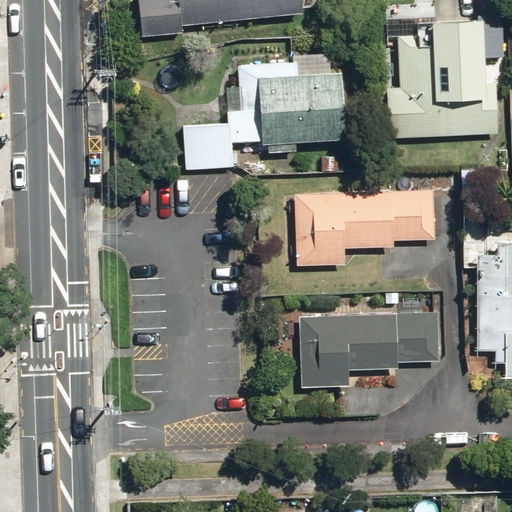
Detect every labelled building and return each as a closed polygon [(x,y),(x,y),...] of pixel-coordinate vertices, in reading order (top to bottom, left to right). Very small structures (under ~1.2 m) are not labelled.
[(143,0),(147,32),(188,28),(187,20),(309,7),(307,0),(143,0)] [(384,0),(386,15),(393,14),(391,0),(384,0)] [(391,85),(393,134),(502,130),(500,79),(488,80),(486,14),(422,16),(422,31),(401,32),(404,84),(391,85)] [(398,20),(399,28),(412,27),(412,18),(398,20)] [(494,23),(494,52),(511,52),(511,23),(494,23)] [(231,83),(234,120),(186,123),(189,166),(237,163),(235,137),(268,136),(268,138),(272,138),(273,148),(301,147),(300,136),(352,132),(346,48),(298,51),(298,58),(242,61),(244,82),(231,83)] [(483,166),(457,167),(459,203),(485,202),(483,166)] [(299,189),(301,262),(350,260),(349,244),(398,243),(398,236),(440,235),(438,180),(393,182),(393,185),(299,189)] [(501,345),(501,373),(511,372),(511,233),(502,234),(502,251),(481,251),(483,345),(501,345)] [(388,289),(389,300),(401,300),(401,288),(388,289)] [(305,312),(307,383),(354,381),(353,364),(403,363),(403,357),(443,356),(442,309),(305,312)] [(311,511),(301,497),(280,511),(311,511)]
